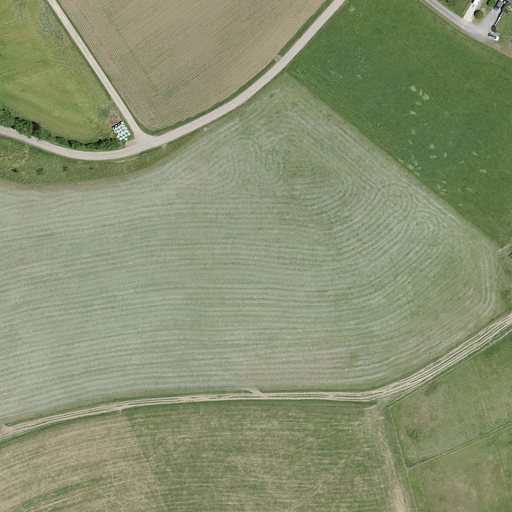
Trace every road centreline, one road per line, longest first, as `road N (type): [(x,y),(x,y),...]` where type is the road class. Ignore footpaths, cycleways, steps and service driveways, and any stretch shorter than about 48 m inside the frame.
road 1 (track): [(341,0),(231,107),(141,147),(76,156),(0,131)]
road 2 (track): [(148,144),(52,0)]
